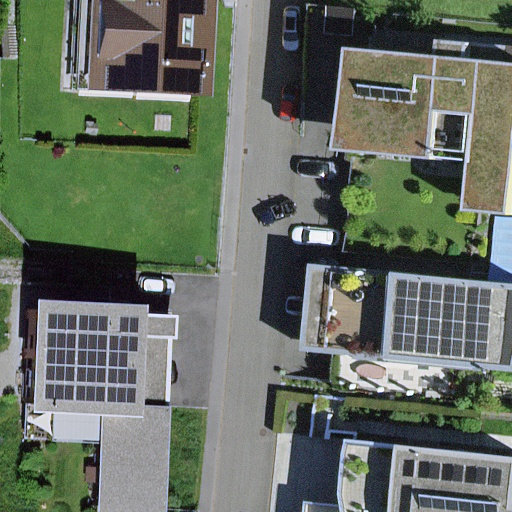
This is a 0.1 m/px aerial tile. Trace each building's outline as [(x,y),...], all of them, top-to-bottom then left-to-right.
[(96,0),(91,87),(218,95),(224,0),(96,0)] [(455,152),(464,44),(376,37),(366,142),(455,152)] [(497,217),(511,218),(511,48),(464,44),(455,152),(503,156),(497,217)] [(412,353),(419,267),(335,260),(327,345),(412,353)] [(511,274),(419,267),(412,353),(511,362),(511,274)] [(153,511),(168,304),(33,294),(24,410),(86,414),(79,511),(93,511),(153,511)] [(511,511),(511,453),(384,441),(377,509),(405,511),(511,511)]
